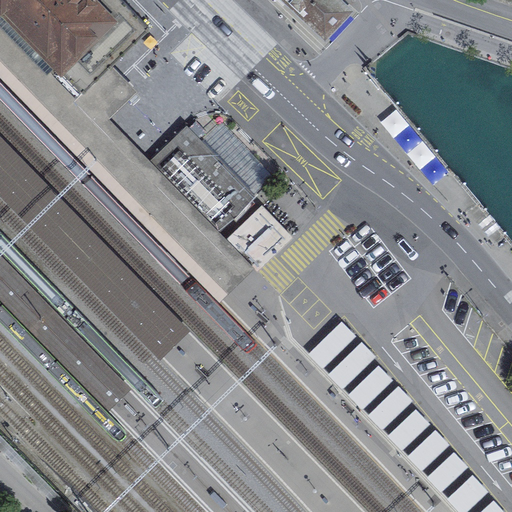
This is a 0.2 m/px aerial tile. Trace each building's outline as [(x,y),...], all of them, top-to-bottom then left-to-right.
[(0,0),(0,6),(84,92),(116,60),(150,28),(122,0),(0,0)] [(335,0),(287,0),(322,33),(333,20),(345,8),(335,0)] [(185,131),(156,160),(176,180),(173,183),(206,217),(214,209),(225,220),(249,196),(185,131)] [(262,206),(228,238),(258,269),(292,236),(262,206)] [(0,251),(0,301),(106,411),(131,386),(22,274),(17,269),(0,251)] [(311,347),(461,511),(462,511),(494,484),(343,318),(311,347)] [(0,435),(0,449),(61,511),(73,511),(74,511),(0,435)] [(511,511),(494,490),(467,510),(468,511),(511,511)]
